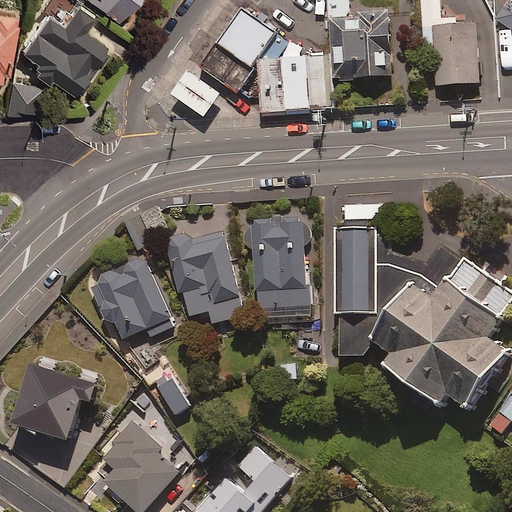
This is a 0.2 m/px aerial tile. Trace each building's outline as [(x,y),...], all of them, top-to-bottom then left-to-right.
[(91,13),(72,0),(71,0),(57,20),(43,11),(17,47),(38,61),(34,66),(70,91),(104,43),(81,27),(91,13)] [(92,0),(119,19),(131,0),(92,0)] [(332,0),(334,55),(334,80),(357,80),(357,72),(393,71),(392,10),(350,11),(349,0),(332,0)] [(440,0),(422,0),(425,45),(435,45),(438,83),(481,80),(477,20),(442,22),(440,0)] [(511,0),(495,0),(497,18),(511,27),(511,0)] [(277,32),(244,8),(203,67),(239,92),(254,70),(251,68),(277,32)] [(1,73),(9,73),(12,10),(0,9),(0,76),(1,76),(1,73)] [(334,80),(334,55),(261,57),(262,112),(335,111),(334,80)] [(223,92),(190,68),(173,92),(206,115),(223,92)] [(44,87),(12,79),(5,106),(37,114),(44,87)] [(141,212),(126,219),(139,249),(154,242),(141,212)] [(308,271),(307,244),(311,238),(313,230),(310,222),(303,216),(256,217),(255,223),(248,229),(245,238),(250,246),(256,249),(257,321),(312,320),(312,271),(308,271)] [(246,314),(226,232),(193,240),(191,232),(168,238),(181,291),(186,290),(192,314),(211,310),(214,322),(246,314)] [(433,292),(414,279),(372,337),(397,355),(386,370),(442,411),(449,400),(474,418),(511,366),(511,344),(500,335),(511,318),(511,282),(464,248),(433,292)] [(177,325),(144,256),(89,281),(108,321),(115,317),(125,338),(148,327),(152,337),(177,325)] [(191,405),(174,379),(160,389),(178,414),(191,405)] [(511,388),(487,421),(503,432),(511,419),(511,388)] [(163,448),(133,421),(102,455),(116,468),(105,480),(140,511),(144,511),(182,470),(160,451),(163,448)] [(263,475),(239,453),(189,508),(193,511),(246,511),(264,493),(255,484),(263,475)]
